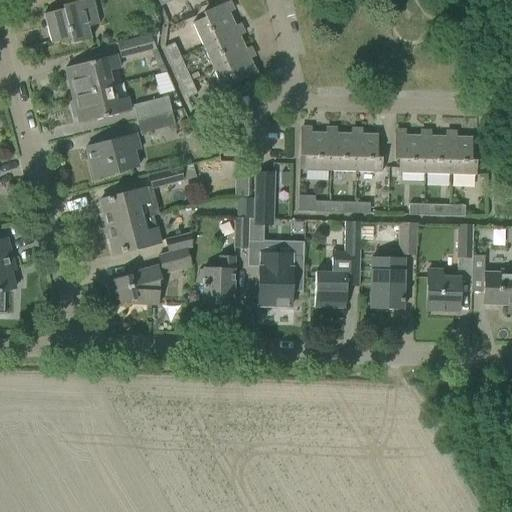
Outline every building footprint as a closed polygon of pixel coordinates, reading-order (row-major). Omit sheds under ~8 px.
[(83,0),(61,6),(62,9),(43,14),(50,44),(70,39),(71,44),(91,39),(88,27),(99,24),(97,17),(92,0),(83,0)] [(192,24),(200,42),(235,26),(229,13),(231,12),(227,2),(203,13),(205,18),(192,24)] [(200,42),(211,66),(245,50),(245,49),(239,36),(241,35),(237,25),(235,26),(200,42)] [(116,44),(120,59),(155,50),(149,35),(116,44)] [(164,47),(168,56),(178,52),(174,43),(164,47)] [(245,50),(211,66),(223,94),(237,88),(235,83),(256,73),(250,59),(252,58),(247,48),(245,49),(245,50)] [(168,56),(179,80),(189,75),(188,73),(178,52),(168,56)] [(65,68),(72,96),(111,86),(108,71),(119,68),(116,55),(65,68)] [(196,69),(188,73),(189,75),(189,77),(198,73),(196,69)] [(189,75),(179,80),(187,98),(197,94),(189,77),(189,75)] [(111,86),(72,96),(73,103),(70,104),(73,118),(77,117),(79,124),(98,119),(130,111),(127,97),(115,100),(111,86)] [(132,106),(136,121),(171,112),(167,97),(132,106)] [(171,112),(136,121),(139,134),(174,125),(171,112)] [(303,171),(324,171),(325,133),(310,132),(310,130),(299,130),(299,156),(304,157),(303,171)] [(324,171),(350,172),(351,134),(350,134),(336,133),(336,131),(325,130),(325,133),(324,171)] [(351,134),(350,172),(371,173),(371,179),(380,179),(381,158),(376,158),(377,135),(361,134),(361,131),(350,131),(350,134),(351,134)] [(398,173),(418,174),(419,136),(404,135),(405,133),(394,132),(393,159),(398,159),(398,173)] [(418,174),(444,175),(445,136),(444,136),(430,136),(430,133),(419,133),(419,136),(418,174)] [(85,147),(93,179),(139,167),(134,150),(140,148),(136,134),(85,147)] [(445,136),(444,175),(475,176),(475,161),(470,160),(471,137),(455,137),(455,134),(444,134),(444,136),(445,136)] [(148,175),(151,189),(182,181),(179,167),(148,175)] [(248,219),(247,242),(262,242),(263,226),(271,226),(273,173),(254,172),(253,219),(248,219)] [(280,173),(280,185),(289,185),(289,173),(280,173)] [(99,201),(106,228),(140,219),(137,205),(149,202),(145,189),(99,201)] [(313,213),(323,213),(323,201),(313,201),(313,213)] [(323,213),(348,213),(349,202),(323,201),(323,213)] [(349,202),(348,213),(369,214),(369,202),(349,202)] [(407,215),(417,215),(418,204),(408,204),(407,215)] [(417,215),(443,216),(443,205),(418,204),(417,215)] [(443,205),(443,216),(464,217),(464,205),(443,205)] [(140,219),(106,228),(113,255),(159,243),(152,216),(140,219)] [(233,248),(247,249),(247,242),(248,219),(234,218),(233,248)] [(313,308),(344,309),(345,286),(358,287),(359,267),(359,252),(360,222),(344,222),(343,260),(331,259),(330,275),(314,274),(314,288),(313,308)] [(396,253),(414,254),(415,224),(397,224),(396,253)] [(426,291),(425,311),(457,312),(458,281),(470,282),(471,262),(471,257),(471,226),(458,226),(457,257),(456,257),(455,278),(441,278),(441,271),(426,270),(426,291)] [(164,239),(168,252),(168,253),(185,248),(186,249),(191,247),(191,232),(164,239)] [(0,314),(4,314),(4,313),(3,312),(3,292),(14,288),(9,271),(14,270),(11,259),(5,239),(0,240),(0,314)] [(168,253),(168,252),(158,255),(163,273),(190,266),(186,249),(185,248),(168,253)] [(258,267),(257,306),(290,307),(290,292),(301,292),(303,256),(291,256),(291,255),(259,254),(259,267),(258,267)] [(201,305),(232,305),(233,285),(233,256),(218,256),(218,268),(202,268),(202,284),(201,305)] [(371,257),(370,289),(369,309),(401,310),(403,258),(371,257)] [(136,274),(107,281),(113,305),(130,301),(131,304),(158,305),(158,281),(161,280),(157,266),(135,272),(136,274)] [(481,306),(508,307),(508,298),(511,298),(511,269),(511,270),(511,273),(482,272),(482,286),(481,306)]
